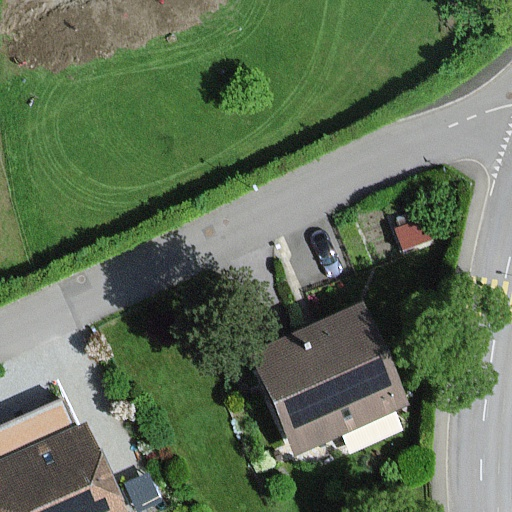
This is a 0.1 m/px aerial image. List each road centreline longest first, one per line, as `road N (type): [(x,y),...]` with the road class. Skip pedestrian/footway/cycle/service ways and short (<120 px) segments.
road 1 (residential): [(511,102),(373,156),(0,333)]
road 2 (tertiary): [(485,511),(490,360),(511,253)]
